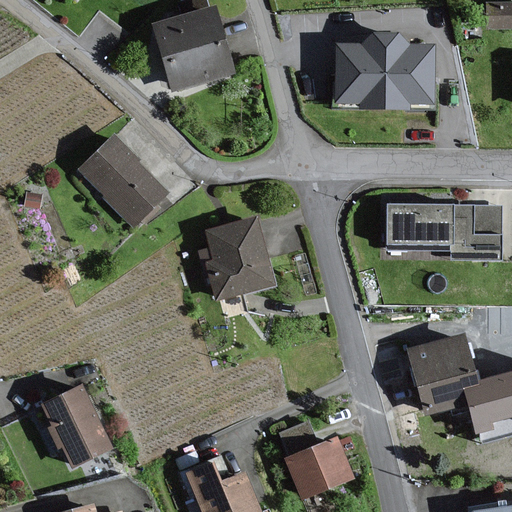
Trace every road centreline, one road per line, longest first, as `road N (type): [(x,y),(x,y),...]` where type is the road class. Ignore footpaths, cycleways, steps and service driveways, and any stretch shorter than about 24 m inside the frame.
road 1 (residential): [(306,165),(202,166),(9,0)]
road 2 (residential): [(394,511),(356,334),(306,165)]
road 3 (residential): [(511,166),(306,165)]
road 4 (residential): [(257,0),(306,165)]
